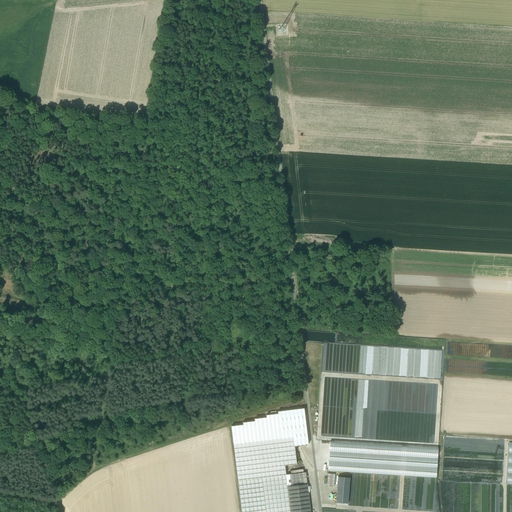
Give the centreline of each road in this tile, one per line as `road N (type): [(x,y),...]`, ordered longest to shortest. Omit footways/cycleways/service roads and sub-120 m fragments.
road 1 (unclassified): [(259,0),(320,511)]
road 2 (track): [(166,0),(92,469)]
road 3 (track): [(58,503),(92,469),(307,399)]
road 4 (track): [(129,233),(0,209)]
